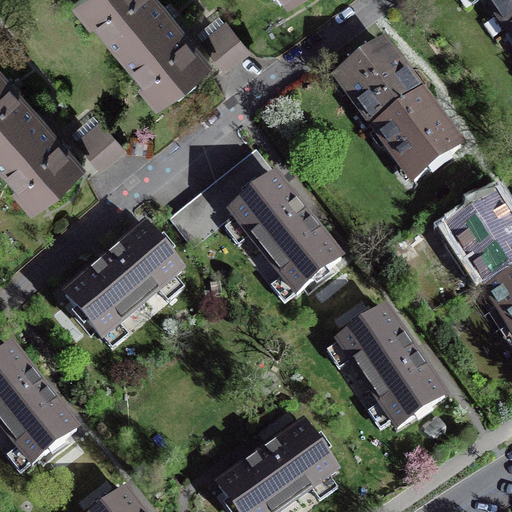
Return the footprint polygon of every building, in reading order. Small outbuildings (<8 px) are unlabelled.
[(163,0),(72,0),(69,3),(89,26),(93,23),(143,80),(138,84),(158,106),(186,82),(214,58),(199,41),(163,0)] [(511,0),(487,0),(510,32),(511,30),(511,0)] [(229,17),(204,38),(230,69),(243,59),(256,48),(229,17)] [(386,37),(331,78),(413,187),(468,146),(445,116),(409,68),(386,37)] [(0,65),(0,169),(15,186),(10,190),(30,213),(58,188),(85,164),(0,65)] [(100,119),(74,141),(101,172),(113,162),(126,151),(100,119)] [(275,176),(256,152),(237,167),(170,221),(193,249),(230,219),(227,215),(275,176)] [(275,176),(227,215),(230,219),(297,301),(347,260),(277,174),(275,176)] [(511,212),(504,200),(447,237),(511,335),(511,212)] [(65,290),(60,295),(103,345),(186,275),(143,224),(103,258),(65,290)] [(389,309),(336,345),(397,436),(425,417),(451,400),(389,309)] [(0,355),(0,432),(30,470),(80,430),(13,346),(0,355)] [(302,423),(214,486),(233,511),(289,511),(296,507),(340,476),(302,423)] [(143,511),(127,491),(99,511),(143,511)]
